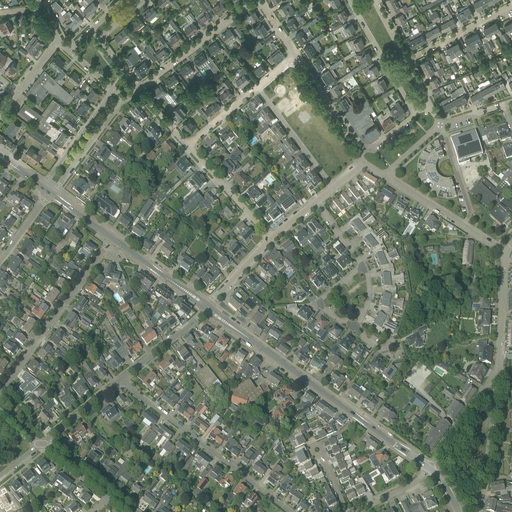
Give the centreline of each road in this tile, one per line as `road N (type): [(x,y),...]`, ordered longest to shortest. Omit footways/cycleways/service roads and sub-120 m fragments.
road 1 (tertiary): [(427,468),(242,334)]
road 2 (residential): [(290,511),(119,379)]
road 3 (residential): [(0,390),(112,239)]
road 4 (residential): [(136,89),(258,3)]
road 5 (residential): [(477,511),(497,374)]
road 6 (unclassified): [(414,114),(349,0)]
road 7 (residential): [(333,188),(256,87)]
road 8 (residential): [(270,238),(187,146)]
road 9 (residential): [(41,188),(113,90)]
road 10 (residential): [(406,61),(511,5)]
